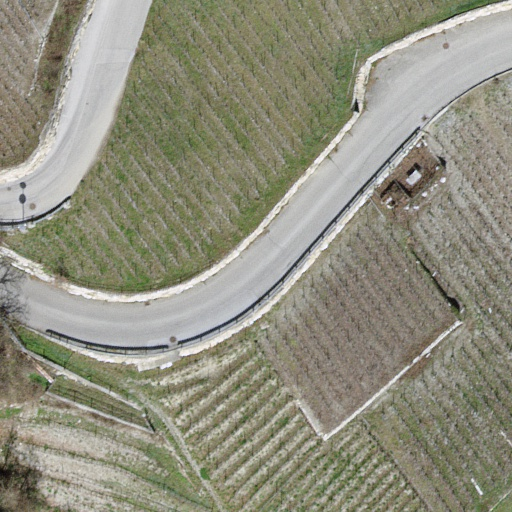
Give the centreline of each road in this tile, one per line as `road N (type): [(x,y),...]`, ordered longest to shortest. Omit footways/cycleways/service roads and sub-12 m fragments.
road 1 (unclassified): [(511,39),(483,43),(368,126),(217,287),(119,333),(0,296)]
road 2 (unclassified): [(0,198),(64,137),(111,0)]
